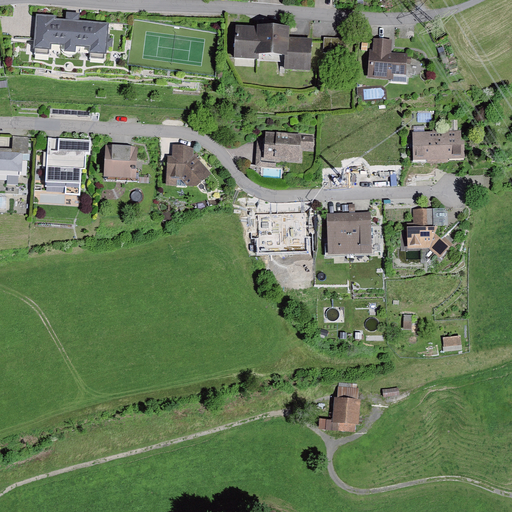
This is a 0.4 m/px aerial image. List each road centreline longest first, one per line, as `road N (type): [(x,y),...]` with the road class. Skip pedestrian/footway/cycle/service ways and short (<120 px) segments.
road 1 (residential): [(0,122),(204,140),(251,191),(451,190)]
road 2 (residential): [(27,0),(428,16)]
road 3 (track): [(319,399),(339,394),(382,404),(353,437),(330,443),(339,484),(363,493),(459,479),(511,497)]
road 4 (track): [(319,399),(0,498)]
road 5 (track): [(0,287),(35,305),(70,373),(62,405),(0,434)]
